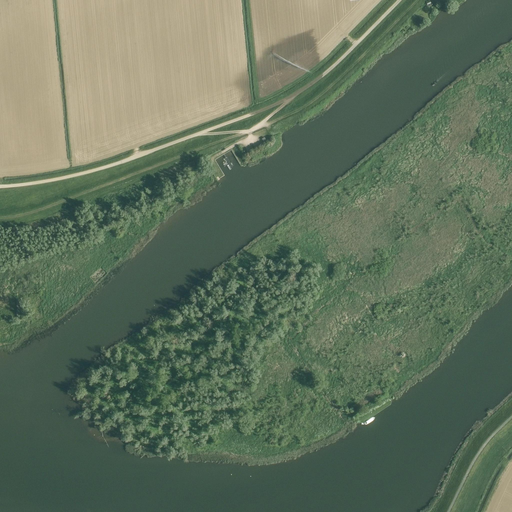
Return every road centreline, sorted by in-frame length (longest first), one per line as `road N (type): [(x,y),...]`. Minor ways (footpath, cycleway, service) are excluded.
road 1 (track): [(418,0),(316,101),(252,132),(0,218)]
road 2 (unclassified): [(0,186),(114,166),(291,96),(335,67),(400,0)]
